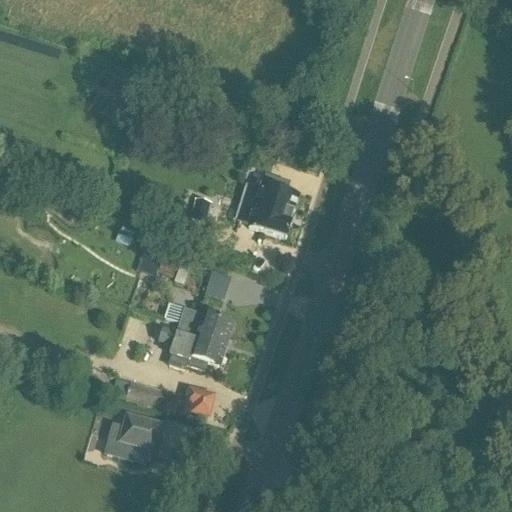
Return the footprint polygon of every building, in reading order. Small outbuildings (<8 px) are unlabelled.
[(69,181),(51,174),(46,185),(65,193),(69,181)] [(290,185),(267,178),(264,189),(263,189),(262,192),(249,188),(238,223),(250,227),(249,231),(286,242),(291,227),(292,227),(295,216),(295,215),(299,200),(287,196),(290,185)] [(212,202),(197,200),(192,222),(207,225),(212,202)] [(163,263),(159,274),(158,275),(174,281),(178,268),(163,263)] [(177,336),(227,353),(235,327),(204,318),(185,312),(177,336)] [(227,353),(177,336),(163,331),(159,345),(172,349),(169,357),(172,358),(169,368),(184,373),(186,368),(205,374),(208,365),(221,370),(227,353)] [(131,385),(130,386),(127,399),(138,403),(137,407),(147,409),(149,406),(165,410),(169,396),(131,385)] [(210,420),(215,398),(188,391),(182,414),(210,420)] [(113,428),(106,457),(145,467),(149,452),(154,454),(161,428),(127,419),(124,431),(113,428)]
